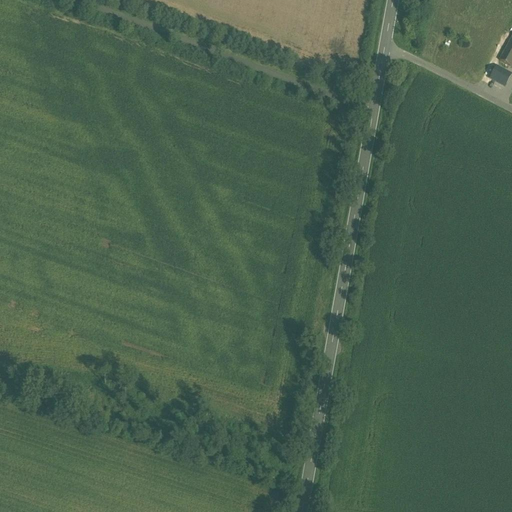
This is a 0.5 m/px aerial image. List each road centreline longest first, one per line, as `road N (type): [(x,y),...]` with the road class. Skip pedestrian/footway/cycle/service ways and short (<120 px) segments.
road 1 (secondary): [(300,511),(371,118)]
road 2 (unclassified): [(65,0),(371,118)]
road 3 (unclassified): [(511,111),(384,49)]
